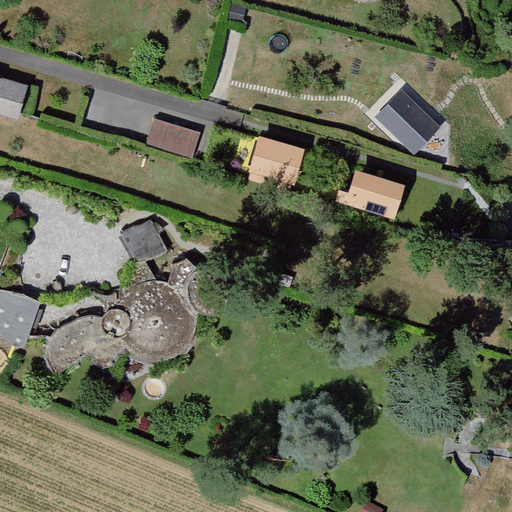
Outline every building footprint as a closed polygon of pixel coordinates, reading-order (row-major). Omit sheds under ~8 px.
[(0,124),(17,129),(27,92),(0,84),(0,124)] [(440,127),(401,90),(376,117),(415,154),(440,127)] [(196,139),(153,126),(146,149),(189,161),(196,139)] [(316,160),(258,143),(248,177),(306,194),(316,160)] [(347,199),(337,196),(334,206),(390,223),(400,191),(354,176),(347,199)] [(135,259),(165,248),(154,216),(123,227),(135,259)] [(28,305),(0,299),(0,342),(16,356),(22,352),(36,310),(28,305)]
